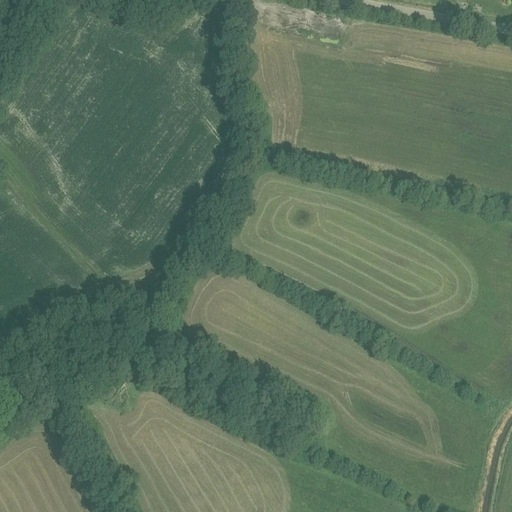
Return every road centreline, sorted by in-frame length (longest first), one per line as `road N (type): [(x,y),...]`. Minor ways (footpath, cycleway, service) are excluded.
road 1 (track): [(159,323),(107,291),(0,174)]
road 2 (unclassified): [(511,30),(333,0)]
